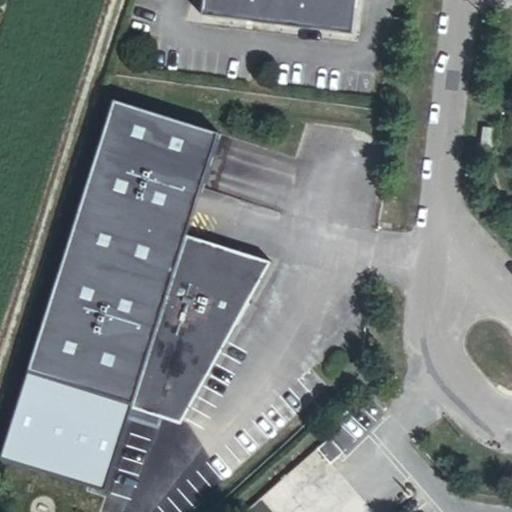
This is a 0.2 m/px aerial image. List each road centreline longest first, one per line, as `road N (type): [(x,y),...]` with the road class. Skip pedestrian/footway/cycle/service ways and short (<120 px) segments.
road 1 (unclassified): [(118,0),(0,356)]
road 2 (unclassified): [(440,195),(431,272),(437,332),(478,398),(511,414)]
road 3 (unclassified): [(461,0),(440,195)]
road 4 (unclassified): [(511,292),(440,195)]
